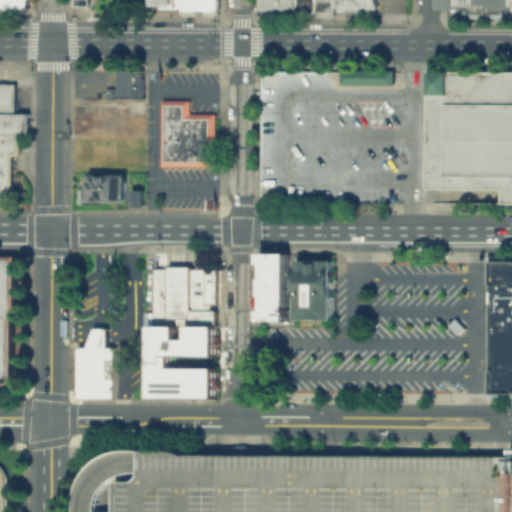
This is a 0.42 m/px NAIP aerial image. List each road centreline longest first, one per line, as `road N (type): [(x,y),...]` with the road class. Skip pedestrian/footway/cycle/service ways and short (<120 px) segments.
road 1 (primary): [(511,44),(51,42)]
road 2 (primary): [(52,229),(511,231)]
road 3 (tertiary): [(0,420),(414,422)]
road 4 (residential): [(238,421),(241,44)]
road 5 (tertiary): [(51,421),(52,229)]
road 6 (tertiary): [(52,229),(51,42)]
